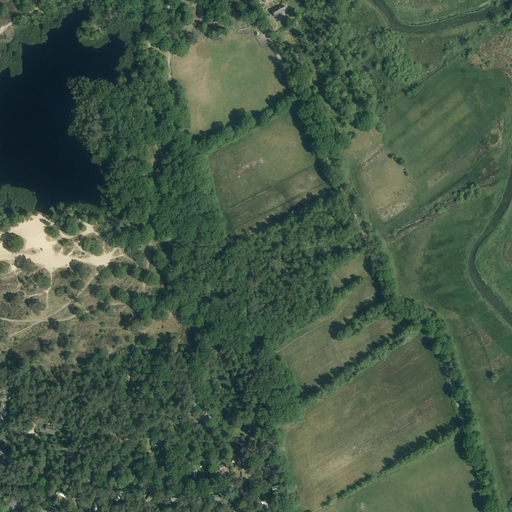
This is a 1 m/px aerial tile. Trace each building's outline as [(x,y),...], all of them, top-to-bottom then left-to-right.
[(275,8),(272,10),(275,16),(276,16),(277,19),(281,18),(279,12),(285,9),(283,6),(278,8),(278,7),(275,8)] [(164,413),(158,421),(161,423),(167,416),(164,413)] [(58,434),(59,430),(46,427),(46,428),(41,427),(40,431),(45,433),(46,432),(55,435),(55,433),(58,434)] [(190,469),(187,472),(192,477),(195,474),(197,472),(194,468),(191,471),(190,469)] [(271,509),(266,501),(262,504),(266,511),(267,511),(269,511),(271,511),(270,509),(271,509)]
